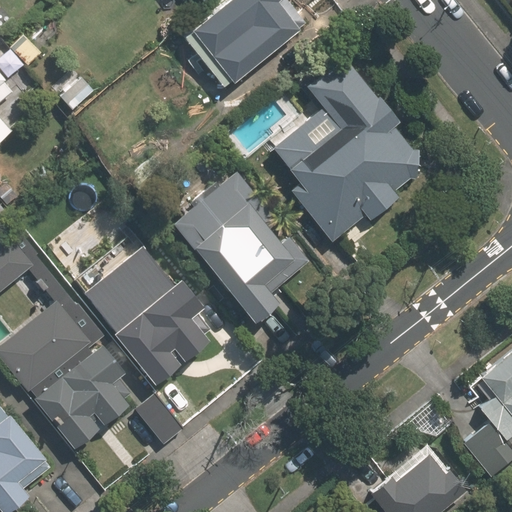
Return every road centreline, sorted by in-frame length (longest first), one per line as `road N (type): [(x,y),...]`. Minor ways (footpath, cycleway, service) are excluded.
road 1 (residential): [(178,511),(511,246)]
road 2 (residential): [(511,117),(415,0)]
